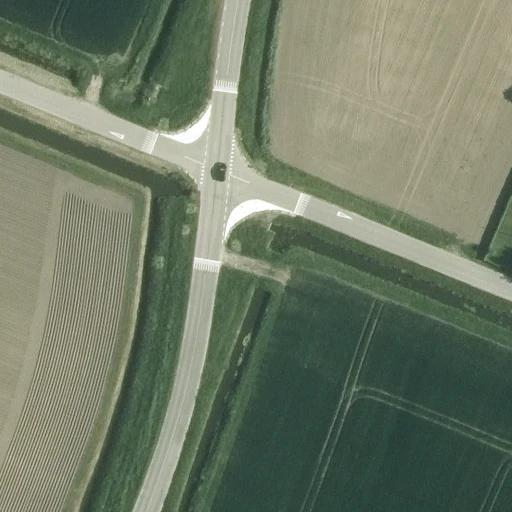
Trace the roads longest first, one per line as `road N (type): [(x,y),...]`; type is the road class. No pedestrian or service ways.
road 1 (tertiary): [(146,511),(185,384),(215,170)]
road 2 (unclassified): [(511,291),(215,170)]
road 3 (unclassified): [(215,170),(0,82)]
road 4 (tertiary): [(215,170),(236,0)]
